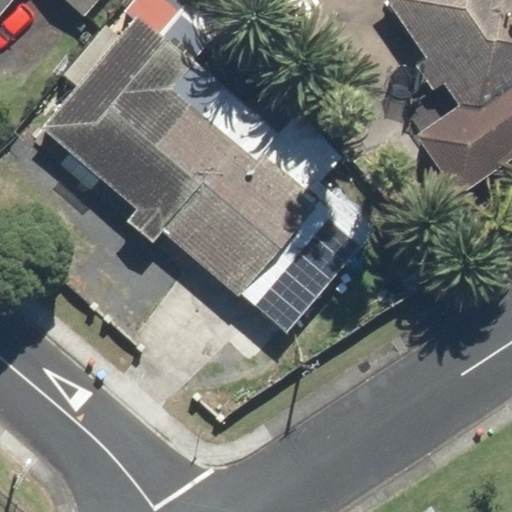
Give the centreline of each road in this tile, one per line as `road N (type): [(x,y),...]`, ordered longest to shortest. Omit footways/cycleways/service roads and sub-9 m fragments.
road 1 (residential): [(260,511),(511,341)]
road 2 (residential): [(0,371),(161,511)]
